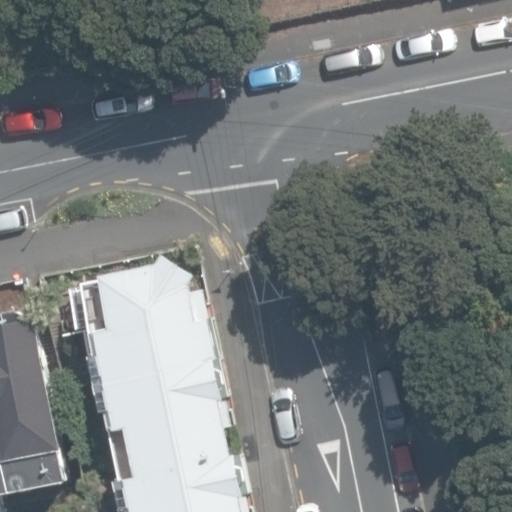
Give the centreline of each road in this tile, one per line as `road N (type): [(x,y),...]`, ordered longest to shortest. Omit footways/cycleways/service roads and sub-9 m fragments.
road 1 (residential): [(357,511),(273,116)]
road 2 (tertiary): [(0,168),(273,116)]
road 3 (tertiary): [(273,116),(511,65)]
